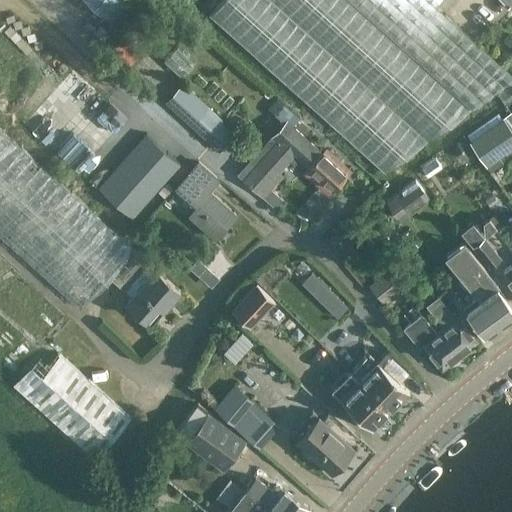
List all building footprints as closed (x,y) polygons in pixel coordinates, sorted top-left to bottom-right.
[(99,0),(93,8),(121,32),(147,0),(99,0)] [(473,108),(511,80),(511,73),(435,4),(438,0),(222,0),(210,14),(385,171),(473,108)] [(511,0),(499,0),(508,9),(511,4),(511,0)] [(132,68),(152,46),(134,29),(113,51),(132,68)] [(182,78),(195,63),(177,47),(164,61),(182,78)] [(182,84),(167,101),(220,149),(236,132),(182,84)] [(101,148),(127,118),(110,102),(83,132),(101,148)] [(324,153),(292,125),(300,117),(284,102),(279,108),(274,113),(283,121),(257,150),(258,151),(264,156),(244,178),(259,193),(294,154),(307,166),(302,171),(320,187),(324,182),(333,190),(347,175),(337,166),(343,160),(329,148),(324,153)] [(469,140),(473,145),(480,155),(487,165),(511,147),(511,127),(504,116),(469,140)] [(0,365),(15,379),(13,382),(95,457),(131,416),(50,343),(71,319),(0,255),(0,235),(80,308),(109,276),(134,247),(0,125),(0,365)] [(133,217),(181,163),(146,132),(117,165),(106,177),(98,186),(133,217)] [(470,144),(456,143),(455,157),(469,158),(470,144)] [(428,176),(442,166),(435,157),(422,167),(428,176)] [(511,174),(499,158),(486,167),(498,183),(511,174)] [(199,159),(189,170),(173,187),(195,206),(189,213),(216,236),(235,214),(209,191),(221,178),(199,159)] [(402,220),(431,199),(415,178),(386,199),(402,220)] [(377,226),(385,220),(377,209),(368,215),(377,226)] [(496,214),(489,218),(497,229),(504,224),(496,214)] [(497,229),(489,219),(483,223),(483,234),(486,238),(497,229)] [(461,232),(490,268),(502,258),(474,222),(461,232)] [(509,234),(505,229),(499,233),(503,239),(509,234)] [(155,266),(136,286),(134,284),(152,264),(134,247),(109,276),(129,294),(124,300),(152,324),(182,290),(155,266)] [(499,285),(467,247),(452,259),(479,293),(480,293),(500,323),(511,314),(511,305),(498,286),(499,285)] [(208,268),(200,261),(194,268),(202,275),(208,268)] [(511,263),(510,265),(503,270),(508,277),(508,278),(511,283),(511,263)] [(368,285),(384,305),(402,290),(387,270),(368,285)] [(349,307),(313,272),(302,283),(338,318),(349,307)] [(257,284),(232,309),(252,328),(276,303),(257,284)] [(484,334),(500,323),(480,293),(479,293),(464,304),(484,334)] [(445,326),(441,330),(459,353),(478,337),(460,314),(455,318),(440,299),(430,308),(445,326)] [(437,332),(421,313),(404,327),(420,346),(423,343),(442,367),(459,353),(441,330),(437,332)] [(235,363),(253,344),(241,333),(223,353),(235,363)] [(368,351),(350,370),(391,410),(409,391),(368,351)] [(372,429),(391,410),(350,370),(331,390),(372,429)] [(260,447),(281,423),(236,382),(213,406),(260,447)] [(247,437),(208,409),(198,402),(192,408),(182,422),(175,430),(186,438),(225,467),(247,437)] [(291,433),(291,434),(332,471),(353,448),(312,410),(291,433)] [(278,484),(274,489),(258,476),(246,491),(255,499),(258,496),(272,506),(273,505),(282,511),(308,511),(311,509),(286,489),(285,490),(278,484)] [(215,511),(245,511),(255,499),(246,491),(237,502),(227,495),(215,511)]
